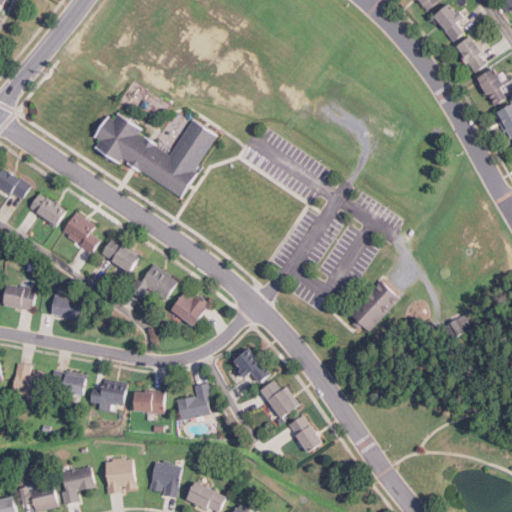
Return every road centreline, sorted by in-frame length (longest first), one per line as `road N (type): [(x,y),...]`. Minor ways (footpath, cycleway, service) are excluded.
road 1 (residential): [(0,120),(195,250),(257,303),(311,362),(417,511),(510,210),(447,95),(368,0)]
road 2 (residential): [(257,303),(217,342),(183,359),(0,333)]
road 3 (tertiary): [(0,106),(80,0)]
